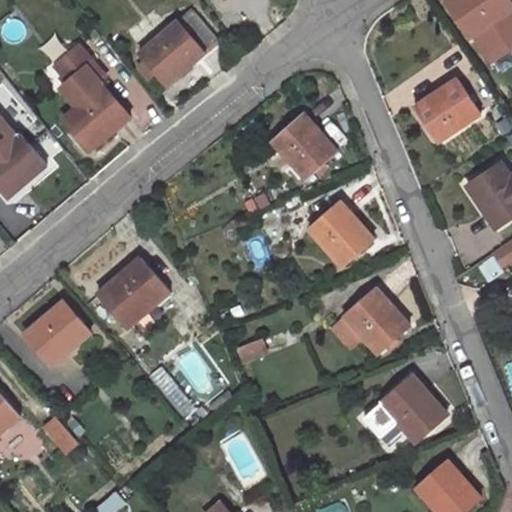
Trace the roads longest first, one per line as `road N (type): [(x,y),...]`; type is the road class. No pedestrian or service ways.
road 1 (residential): [(331,15),(511,444)]
road 2 (residential): [(0,295),(331,15)]
